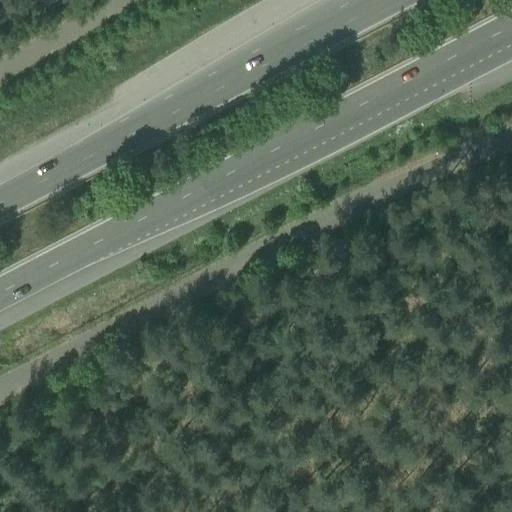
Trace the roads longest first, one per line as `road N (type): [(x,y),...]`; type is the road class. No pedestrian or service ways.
road 1 (motorway): [(0,291),(511,27)]
road 2 (motorway): [(381,0),(0,196)]
road 3 (unclassified): [(119,0),(0,63)]
